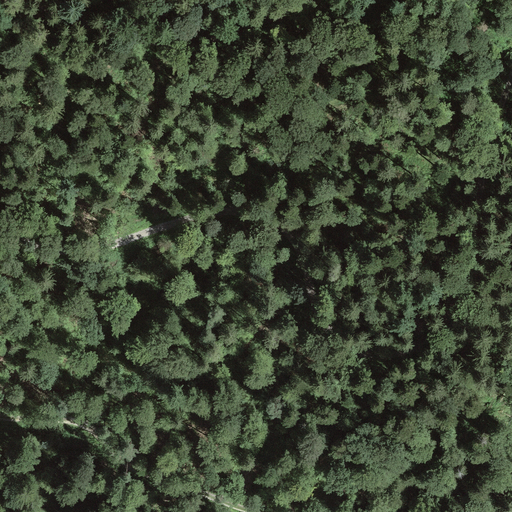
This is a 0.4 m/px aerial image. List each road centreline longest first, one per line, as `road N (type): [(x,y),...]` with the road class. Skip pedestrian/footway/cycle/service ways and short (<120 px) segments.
road 1 (track): [(511,80),(476,178),(453,311),(422,342),(398,352),(370,354),(332,335),(285,237),(245,219),(210,216),(113,241),(55,244),(0,230)]
road 2 (track): [(307,0),(181,45),(119,33),(33,0)]
road 3 (track): [(249,511),(140,472),(82,422),(0,416)]
